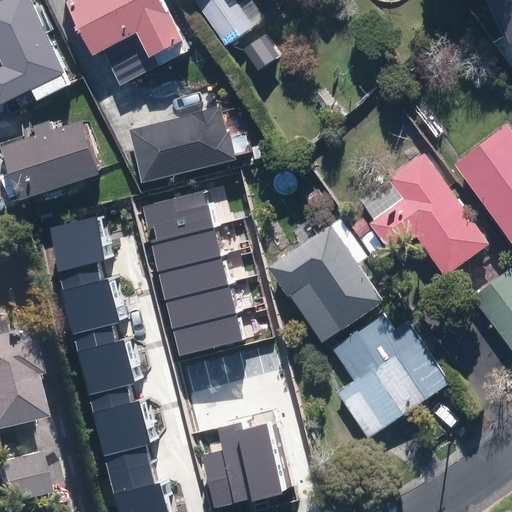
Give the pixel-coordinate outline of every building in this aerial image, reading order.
[(0,66),(0,84),(9,100),(76,65),(42,0),(0,0),(0,35),(13,60),(0,66)] [(148,24),(161,49),(192,33),(174,0),(79,0),(104,46),(148,24)] [(208,0),(234,39),(258,23),(243,0),(208,0)] [(511,0),(492,0),(510,41),(511,40),(511,0)] [(137,127),(150,177),(240,154),(227,104),(137,127)] [(14,140),(32,192),(112,165),(94,113),(14,140)] [(511,123),(465,160),(511,220),(511,123)] [(400,244),(422,228),(454,270),(497,237),(430,149),(396,175),(411,193),(379,217),(400,244)] [(218,229),(208,190),(141,207),(151,245),(218,229)] [(47,227),(63,290),(106,280),(101,261),(117,257),(106,213),(47,227)] [(390,294),(338,220),(277,263),(330,336),(390,294)] [(224,257),(218,229),(151,245),(158,273),(224,257)] [(231,284),(224,257),(158,273),(164,300),(231,284)] [(511,266),(478,292),(511,337),(511,266)] [(63,290),(78,349),(120,338),(116,323),(132,320),(121,276),(106,280),(63,290)] [(238,311),(231,284),(164,300),(171,328),(238,311)] [(245,339),(238,311),(171,328),(178,355),(245,339)] [(375,433),(456,376),(413,316),(398,327),(386,311),(338,345),(350,361),(332,373),(375,433)] [(23,326),(0,330),(0,422),(44,412),(23,326)] [(78,349),(93,411),(136,400),(131,382),(147,378),(136,334),(120,338),(78,349)] [(93,411),(108,472),(151,461),(147,444),(162,441),(152,396),(136,400),(93,411)] [(256,499),(292,490),(276,421),(240,430),(256,499)] [(256,499),(240,430),(239,424),(219,429),(223,449),(201,454),(213,509),(256,499)] [(38,449),(0,458),(0,462),(9,499),(49,489),(38,449)] [(108,472),(117,511),(177,511),(170,480),(157,483),(151,461),(108,472)]
